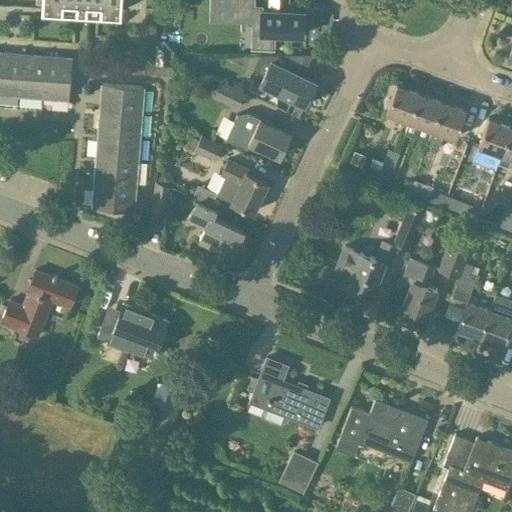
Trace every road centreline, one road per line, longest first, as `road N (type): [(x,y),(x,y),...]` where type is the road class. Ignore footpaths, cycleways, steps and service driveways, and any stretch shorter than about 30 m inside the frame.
road 1 (residential): [(256,301),(355,83),(359,47)]
road 2 (residential): [(256,301),(0,204)]
road 3 (residential): [(511,398),(256,301)]
